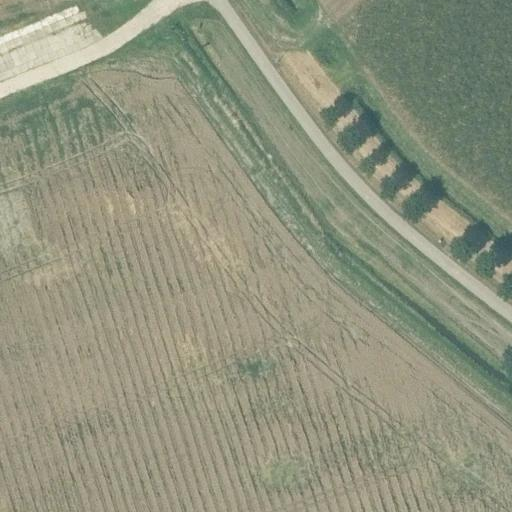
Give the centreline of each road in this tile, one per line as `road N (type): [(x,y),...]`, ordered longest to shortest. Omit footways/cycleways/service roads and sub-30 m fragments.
road 1 (tertiary): [(217,0),(371,202),(511,317)]
road 2 (track): [(247,0),(380,170),(511,278)]
road 3 (track): [(511,225),(399,128),(320,17)]
road 4 (track): [(0,93),(110,45),(170,0)]
